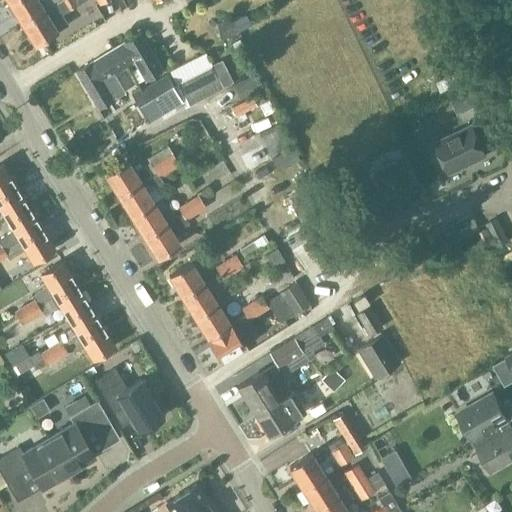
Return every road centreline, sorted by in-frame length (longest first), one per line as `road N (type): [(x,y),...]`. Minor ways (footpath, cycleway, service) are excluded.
road 1 (residential): [(219,432),(7,92)]
road 2 (residential): [(7,92),(171,0)]
road 3 (residential): [(100,511),(219,432)]
